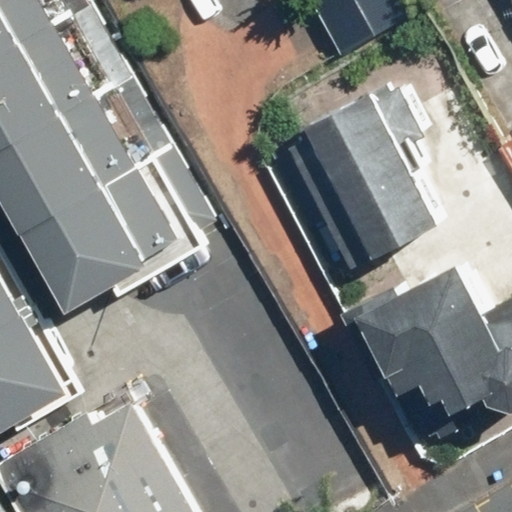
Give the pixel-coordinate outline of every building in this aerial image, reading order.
[(191,237),(57,0),(0,0),(0,151),(82,298),(191,237)] [(422,4),(420,0),(321,0),(349,46),(422,4)] [(413,66),(269,138),(316,232),(351,215),(372,257),(453,216),(414,140),(444,125),(413,66)] [(0,426),(90,374),(0,219),(0,426)] [(473,249),(366,308),(437,436),(511,394),(511,295),(502,301),(473,249)] [(209,511),(144,394),(103,416),(94,401),(2,451),(35,511),(209,511)] [(0,511),(25,511),(0,466),(0,511)]
